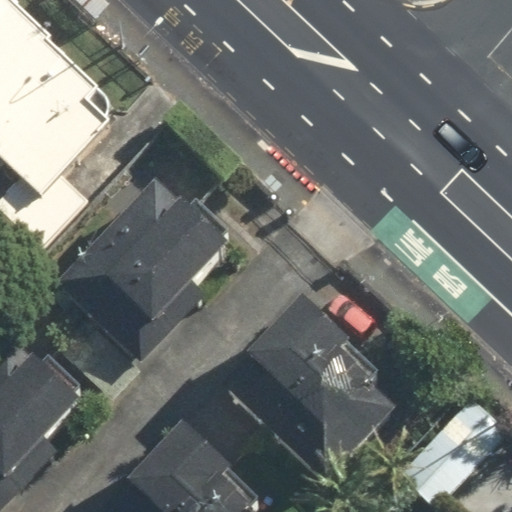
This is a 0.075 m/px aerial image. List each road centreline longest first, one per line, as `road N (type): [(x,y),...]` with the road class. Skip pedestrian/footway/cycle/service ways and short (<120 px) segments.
road 1 (primary): [(264,0),(413,142)]
road 2 (residential): [(413,142),(511,27)]
road 3 (primary): [(413,142),(511,236)]
